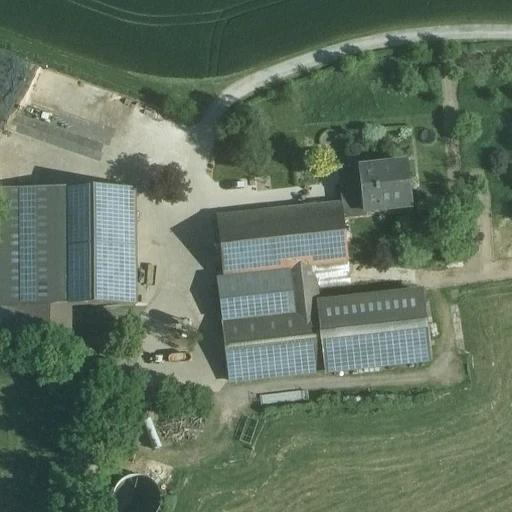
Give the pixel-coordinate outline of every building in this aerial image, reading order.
[(407,164),(359,169),(360,182),(339,185),(341,204),(343,221),(364,218),(363,208),(411,202),(407,164)] [(52,190),(0,190),(0,307),(53,307),(52,190)] [(134,190),(52,190),(53,307),(135,307),(134,190)] [(341,204),(217,218),(224,281),(287,273),(348,267),(343,221),(341,204)] [(348,267),(287,273),(289,291),(315,287),(349,283),(348,267)] [(315,287),(289,291),(291,309),(317,305),(315,287)] [(422,294),(317,305),(324,374),(429,363),(422,294)] [(291,309),(224,316),(232,383),(324,374),(317,305),(291,309)] [(203,463),(234,460),(233,450),(202,453),(203,463)]
